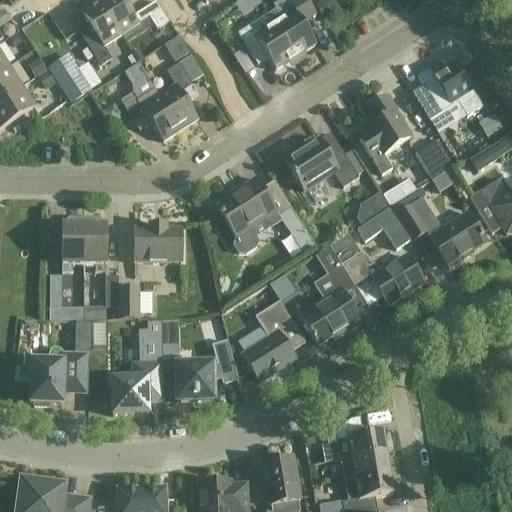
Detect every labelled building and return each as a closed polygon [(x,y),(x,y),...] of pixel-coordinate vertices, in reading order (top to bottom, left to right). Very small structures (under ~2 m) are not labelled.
[(108,0),(98,6),(119,39),(149,20),(157,33),(169,25),(156,5),(133,19),(121,0),(108,0)] [(257,0),(239,0),(234,3),(242,17),(261,6),(257,0)] [(275,11),(266,16),(293,60),(314,47),(302,27),(316,18),(305,0),(292,0),(287,3),(294,14),(282,22),(275,11)] [(326,0),(316,7),(323,19),(333,12),(326,0)] [(103,49),(119,39),(98,6),(81,17),(98,43),(87,49),(99,69),(111,62),(103,49)] [(3,12),(0,13),(0,30),(10,24),(3,12)] [(273,72),(293,60),(266,16),(259,20),(260,22),(238,36),(257,68),(266,62),(273,72)] [(15,39),(10,42),(14,48),(19,45),(15,39)] [(178,40),(165,48),(176,65),(189,56),(178,40)] [(137,52),(131,56),(135,62),(141,59),(137,52)] [(240,52),(233,56),(239,66),(244,75),(245,75),(252,71),(240,52)] [(0,73),(8,69),(0,55),(0,73)] [(130,57),(126,60),(131,67),(135,65),(130,57)] [(67,58),(47,71),(71,108),(91,95),(67,58)] [(38,65),(28,72),(35,82),(36,81),(45,75),(38,65)] [(444,71),(440,65),(418,79),(441,116),(458,106),(467,119),(481,110),(453,66),(444,71)] [(175,87),(158,98),(157,98),(180,133),(197,122),(186,104),(197,97),(178,67),(167,74),(175,87)] [(0,102),(21,89),(8,69),(0,73),(0,102)] [(45,75),(36,81),(44,93),(54,86),(46,74),(45,75)] [(21,89),(0,102),(0,131),(34,110),(21,89)] [(163,144),(180,133),(157,98),(158,98),(155,92),(137,103),(133,96),(121,103),(140,133),(151,126),(163,144)] [(397,115),(387,99),(368,111),(377,126),(366,132),(368,135),(358,141),(371,162),(372,161),(373,163),(372,164),(381,179),(391,172),(383,158),(411,141),(396,117),(397,115)] [(113,107),(101,115),(109,127),(121,120),(113,107)] [(330,161),(318,142),(284,164),(303,195),(332,177),(342,192),(358,182),(341,155),(330,161)] [(453,170),(437,144),(414,158),(431,184),(453,170)] [(496,163),(488,151),(469,163),(477,175),(496,163)] [(276,217),(255,183),(228,200),(230,203),(217,211),(235,242),(233,247),(239,257),(246,257),(256,251),(259,244),(251,232),(276,217)] [(511,185),(503,186),(491,208),(482,193),(469,201),(492,237),(501,231),(506,238),(511,237),(511,185)] [(382,200),(389,211),(402,202),(396,191),(382,200)] [(424,195),(421,192),(391,211),(395,218),(394,219),(411,246),(426,237),(448,271),(472,256),(471,254),(486,245),(467,216),(442,232),(439,228),(438,229),(420,202),(424,199),(424,195)] [(387,212),(379,198),(365,207),(373,220),(387,212)] [(287,210),(276,217),(281,224),(300,256),(311,249),(287,210)] [(382,233),(395,253),(409,244),(388,212),(375,221),(356,233),(364,245),(382,233)] [(67,228),(62,228),(60,275),(72,276),(71,269),(71,268),(83,268),(83,220),(69,220),(66,223),(67,228)] [(83,220),(83,268),(94,269),(94,277),(105,277),(107,229),(102,229),(102,223),(99,220),(83,220)] [(166,229),(149,228),(148,232),(133,232),(133,266),(180,266),(181,233),(165,232),(166,229)] [(329,250),(315,259),(328,278),(314,287),(323,302),(298,318),(317,348),(331,339),(333,343),(360,326),(339,293),(351,285),(341,268),(329,250)] [(351,285),(354,291),(370,281),(387,309),(423,286),(405,259),(380,275),(374,266),(369,270),(360,256),(341,268),(351,285)] [(285,277),(268,288),(273,295),(290,285),(285,277)] [(62,311),(62,279),(49,279),(49,311),(62,311)] [(105,311),(116,311),(116,290),(118,290),(118,279),(105,279),(105,311)] [(227,285),(221,299),(233,305),(240,290),(227,285)] [(116,290),(116,311),(117,311),(117,323),(140,323),(139,290),(118,290),(116,290)] [(292,325),(279,304),(255,320),(268,341),(241,358),(258,385),(294,363),(277,335),(292,325)] [(90,324),(75,324),(74,357),(85,357),(89,357),(90,324)] [(130,382),(110,382),(111,419),(133,418),(133,413),(147,413),(146,406),(163,405),(162,365),(161,326),(148,326),(148,334),(138,334),(139,366),(130,366),(130,382)] [(210,346),(224,342),(219,326),(205,330),(210,346)] [(237,383),(227,344),(212,348),(216,367),(212,368),(212,367),(174,368),(175,405),(213,404),(212,384),(220,382),(222,388),(237,383)] [(60,352),(56,350),(53,351),(50,353),(49,355),(49,356),(48,356),(48,365),(31,365),(29,406),(33,406),(33,409),(47,410),(47,407),(61,407),(61,395),(84,396),(85,357),(74,357),(63,356),(63,355),(62,354),(60,352)] [(340,463),(384,455),(380,434),(347,440),(347,441),(336,443),(340,463)] [(343,483),(388,475),(384,455),(340,463),(343,483)] [(299,511),(298,504),(291,462),(261,467),(269,509),(270,509),(270,511),(299,511)] [(341,505),(342,511),(376,511),(377,511),(375,500),(392,497),(388,475),(343,483),(347,504),(341,505)] [(65,489),(19,483),(15,511),(87,511),(89,502),(63,499),(65,489)] [(229,485),(198,486),(199,511),(246,511),(245,488),(229,489),(229,485)] [(164,511),(164,491),(116,493),(116,511),(164,511)]
